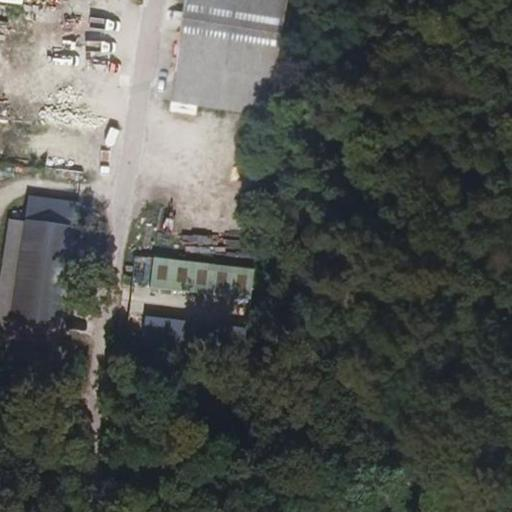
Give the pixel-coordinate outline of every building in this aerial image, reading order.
[(194,0),(179,104),(279,119),(296,0),(194,0)] [(0,296),(0,337),(60,347),(82,205),(30,197),(26,222),(13,220),(0,296)] [(149,291),(250,296),(252,265),(151,260),(149,291)] [(131,345),(242,361),(246,331),(135,315),(131,345)] [(0,368),(21,371),(22,357),(0,354),(0,368)]
